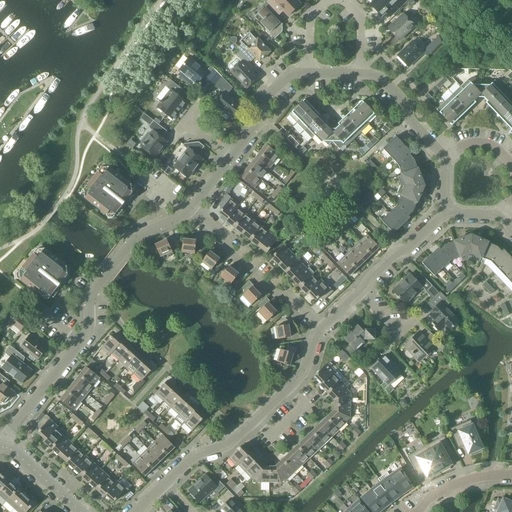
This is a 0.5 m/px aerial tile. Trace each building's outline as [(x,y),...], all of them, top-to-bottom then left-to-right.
[(263,0),(275,12),(280,7),(287,15),(289,15),(299,6),(299,3),(296,0),(263,0)] [(374,0),(370,5),(381,16),(389,9),(394,13),(408,0),(374,0)] [(271,15),(274,11),(268,4),(266,6),(262,10),(259,13),(254,17),(258,21),(257,22),(256,22),(263,30),(264,30),(264,29),(265,29),(275,39),(281,33),(282,32),(282,31),(282,28),(282,27),(282,26),(281,26),(271,15)] [(399,41),(415,26),(404,14),(388,29),(399,41)] [(258,39),(256,40),(249,33),(248,34),(249,34),(242,40),(242,42),(241,43),(242,44),(238,48),(250,62),(255,57),(260,61),(270,52),(258,39)] [(431,53),(441,43),(438,36),(426,48),(431,53)] [(408,67),(423,52),(413,41),(397,56),(408,67)] [(250,62),(238,48),(240,51),(235,55),(241,61),(231,71),(247,89),(258,78),(245,65),(250,61),(250,62)] [(214,86),(221,77),(211,66),(206,72),(189,58),(179,70),(183,73),(180,77),(190,85),(193,81),(197,84),(203,76),(206,77),(205,78),(215,85),(214,86)] [(214,86),(224,93),(215,105),(233,119),(243,106),(228,94),(233,88),(221,77),(214,86)] [(181,98),(186,92),(170,80),(165,87),(170,90),(161,101),(160,101),(159,102),(160,103),(157,107),(172,119),(186,102),(181,98)] [(481,98),(481,85),(477,80),(472,85),(470,83),(463,90),(474,102),(478,98),(481,98)] [(488,102),(499,91),(492,83),(490,85),(485,81),(481,85),(481,98),(484,98),(488,102)] [(471,107),(474,102),(463,90),(455,97),(468,110),(471,107)] [(493,111),(506,98),(499,91),(488,102),(491,108),(493,111)] [(501,119),(511,107),(511,96),(510,95),(506,98),(493,111),(494,111),(495,110),(498,116),(501,119)] [(467,111),(468,110),(455,97),(447,105),(458,117),(459,118),(463,115),(466,109),(467,111)] [(299,120),(313,108),(312,107),(311,109),(308,103),(305,100),(292,112),(299,120)] [(366,122),(374,114),(362,101),(358,104),(355,110),(354,108),(354,109),(366,122)] [(455,122),(458,117),(447,105),(439,113),(452,126),(455,122)] [(510,126),(511,123),(511,107),(501,119),(503,118),(505,124),(509,127),(510,126)] [(307,128),(320,116),(320,115),(318,117),(315,111),(313,108),(299,120),(307,128)] [(358,129),(366,122),(354,109),(351,112),(347,117),(346,116),(358,129)] [(314,136),(326,125),(326,124),(323,119),(320,116),(307,128),(314,136)] [(351,137),(358,129),(346,116),(343,119),(340,125),(351,137)] [(162,138),(167,132),(154,121),(149,126),(149,128),(153,131),(150,135),(149,134),(147,134),(142,140),(143,142),(144,143),(141,147),(154,158),(167,141),(162,138)] [(332,142),(333,129),(330,129),(326,125),(314,136),(322,143),(324,141),(328,146),(332,142)] [(343,144),(351,137),(340,125),(335,129),(333,129),(332,142),(336,146),(341,142),(343,144)] [(402,146),(401,144),(399,140),(396,137),(394,139),(389,140),(390,142),(383,149),(391,157),(404,145),(403,144),(402,146)] [(204,147),(201,144),(199,142),(184,144),(183,146),(188,150),(174,167),(181,173),(182,174),(185,177),(186,177),(188,178),(189,177),(190,176),(193,173),(192,172),(202,159),(198,155),(204,147)] [(260,153),(273,164),(280,155),(266,145),(260,153)] [(398,165),(410,154),(409,154),(406,148),(404,145),(391,157),(398,165)] [(267,172),(273,164),(260,153),(253,161),(267,172)] [(402,175),(417,169),(414,159),(409,155),(410,154),(398,165),(402,175)] [(375,172),(378,169),(369,160),(366,163),(375,172)] [(260,180),(267,172),(253,161),(247,169),(260,180)] [(131,184),(119,175),(109,167),(101,168),(84,189),(84,190),(85,197),(85,198),(106,215),(107,215),(114,214),(118,216),(123,209),(122,204),(120,202),(121,200),(124,202),(129,201),(135,195),(132,192),(131,184)] [(254,188),(260,180),(247,169),(240,177),(254,188)] [(422,180),(420,180),(419,177),(420,177),(417,169),(402,175),(406,185),(424,186),(426,180),(425,180),(424,179),(423,179),(422,179),(422,180)] [(229,182),(224,189),(229,193),(234,186),(229,182)] [(417,202),(424,186),(406,185),(402,195),(417,202)] [(227,219),(237,207),(238,205),(231,199),(230,197),(227,194),(219,204),(223,207),(219,212),(227,219)] [(412,212),(417,202),(402,195),(397,205),(408,217),(409,217),(408,216),(412,212)] [(368,209),(377,200),(374,197),(365,206),(368,209)] [(408,217),(397,205),(389,213),(402,226),(405,223),(408,217)] [(234,227),(245,213),(237,207),(227,219),(226,221),(234,227)] [(242,234),(253,220),(245,213),(234,227),(242,234)] [(401,226),(402,226),(389,213),(381,221),(388,228),(387,230),(392,231),(394,234),(397,230),(400,225),(401,226)] [(250,240),(261,226),(253,220),(242,234),(250,240)] [(258,247),(269,233),(261,226),(250,240),(258,247)] [(269,233),(258,247),(267,253),(277,239),(269,233)] [(462,239),(455,241),(461,257),(460,257),(462,262),(468,259),(468,256),(474,256),(472,259),(478,262),(487,242),(465,233),(465,235),(465,236),(465,238),(462,240),(462,239)] [(359,242),(372,255),(379,247),(367,235),(359,242)] [(196,241),(183,239),(182,252),(195,253),(196,241)] [(155,245),(162,260),(174,255),(167,240),(155,245)] [(460,257),(461,257),(455,241),(444,245),(440,250),(440,249),(439,249),(450,261),(460,257)] [(364,262),(372,255),(359,242),(352,249),(364,262)] [(497,247),(487,242),(478,262),(479,262),(481,258),(485,260),(484,264),(487,266),(511,291),(511,258),(503,249),(501,251),(497,247)] [(278,265),(291,252),(284,245),(271,257),(278,265)] [(66,266),(56,257),(45,249),(44,249),(37,250),(36,250),(19,271),(20,272),(21,279),(20,280),(42,297),(42,296),(50,295),(53,298),(59,291),(58,286),(55,284),(57,281),(60,284),(65,283),(70,276),(67,274),(66,266)] [(356,269),(364,262),(352,249),(344,256),(356,269)] [(442,268),(450,261),(439,249),(439,250),(433,253),(430,255),(442,268)] [(202,261),(212,269),(219,259),(210,252),(202,261)] [(285,272),(298,260),(291,252),(278,265),(285,272)] [(434,276),(442,268),(430,255),(430,256),(431,257),(425,260),(422,263),(424,265),(425,270),(427,269),(434,276)] [(349,276),(356,269),(344,256),(337,264),(349,276)] [(293,280),(305,268),(298,260),(285,272),(293,280)] [(230,284),(233,280),(238,274),(228,266),(221,276),(230,284)] [(300,287),(313,275),(305,268),(293,280),(300,287)] [(395,289),(393,291),(405,304),(422,287),(426,292),(432,286),(420,274),(415,279),(410,275),(399,285),(397,285),(395,288),(395,289)] [(307,295),(309,293),(320,283),(313,275),(300,287),(307,295)] [(261,296),(252,287),(253,285),(249,281),(242,289),(246,292),(243,295),(244,297),(241,300),(248,308),(251,304),(261,296)] [(324,300),(333,291),(330,288),(328,288),(322,281),(320,283),(309,293),(316,300),(321,296),(324,300)] [(440,292),(430,301),(435,307),(428,314),(430,315),(427,318),(439,331),(444,326),(449,331),(458,322),(445,308),(450,302),(440,292)] [(268,303),(258,312),(267,321),(276,312),(268,303)] [(21,331),(27,323),(14,313),(8,321),(21,331)] [(290,337),(288,325),(290,323),(285,318),(276,323),(277,326),(276,327),(276,328),(271,329),(273,339),(278,338),(278,339),(290,337)] [(375,340),(375,339),(375,329),(362,329),(357,325),(343,338),(349,344),(345,349),(353,357),(358,353),(356,350),(364,342),(363,341),(365,339),(375,340)] [(444,347),(439,342),(429,331),(423,337),(419,333),(419,332),(405,346),(412,353),(411,353),(413,355),(413,354),(420,361),(434,348),(433,348),(433,347),(434,346),(438,351),(441,351),(444,347)] [(21,347),(38,360),(47,348),(41,343),(42,343),(36,338),(35,339),(31,335),(21,347)] [(109,355),(110,353),(120,342),(113,335),(101,348),(109,355)] [(118,360),(130,347),(122,340),(120,342),(110,353),(118,360)] [(289,365),(293,353),(296,354),(297,348),(288,345),(286,351),(281,350),(281,351),(276,350),(273,359),(278,361),(277,362),(289,365)] [(20,361),(24,356),(10,346),(5,351),(6,354),(11,358),(3,368),(21,383),(31,370),(20,361)] [(126,367),(138,354),(130,347),(118,360),(126,367)] [(134,374),(146,361),(138,354),(126,367),(134,374)] [(362,366),(368,372),(372,368),(388,385),(401,373),(385,356),(379,360),(374,355),(362,366)] [(146,361),(134,374),(141,381),(153,368),(146,361)] [(322,383),(332,373),(334,371),(327,364),(315,376),(322,383)] [(93,386),(100,378),(86,367),(80,375),(93,386)] [(5,385),(9,381),(0,373),(0,403),(0,404),(2,402),(4,404),(8,399),(9,400),(11,398),(10,397),(14,392),(5,385)] [(327,392),(340,380),(332,373),(322,383),(320,385),(327,392)] [(87,394),(93,386),(80,375),(73,383),(87,394)] [(334,400),(346,389),(347,388),(340,380),(327,392),(334,400)] [(163,401),(175,388),(167,381),(155,394),(163,401)] [(80,402),(87,394),(73,383),(67,391),(80,402)] [(171,408),(183,395),(175,388),(163,401),(171,408)] [(334,405),(350,405),(350,394),(346,389),(334,400),(334,405)] [(74,410),(80,402),(67,391),(60,400),(74,410)] [(179,415),(190,402),(183,395),(171,408),(179,415)] [(186,422),(196,411),(198,409),(190,402),(179,415),(186,422)] [(350,417),(350,405),(334,405),(334,410),(345,422),(350,417)] [(346,423),(345,422),(334,410),(327,417),(339,430),(346,423)] [(186,422),(185,424),(192,431),(204,418),(196,411),(186,422)] [(45,439),(55,428),(57,426),(50,420),(50,418),(46,415),(38,424),(42,428),(38,432),(45,439)] [(331,437),(339,430),(327,417),(319,424),(331,437)] [(477,431),(475,432),(470,421),(450,429),(457,445),(463,442),(468,453),(471,452),(472,455),(480,451),(479,449),(481,448),(478,440),(480,438),(477,431)] [(324,444),(331,437),(319,424),(312,431),(324,444)] [(51,448),(63,435),(55,428),(45,439),(43,441),(51,448)] [(317,451),(324,444),(312,431),(305,438),(317,451)] [(59,455),(71,442),(63,435),(51,448),(59,455)] [(167,454),(175,447),(163,435),(155,442),(167,454)] [(445,455),(451,452),(443,437),(426,447),(439,470),(440,470),(442,472),(450,467),(448,465),(450,464),(445,455)] [(309,458),(317,451),(305,438),(297,446),(309,458)] [(66,462),(78,449),(71,442),(59,455),(66,462)] [(160,462),(167,454),(155,442),(148,449),(160,462)] [(236,465),(238,463),(248,453),(241,446),(229,458),(236,465)] [(302,465),(309,458),(297,446),(290,453),(302,465)] [(437,471),(439,470),(426,447),(408,457),(416,471),(422,468),(427,477),(429,476),(431,478),(439,474),(437,471)] [(74,469),(86,456),(78,449),(66,462),(74,469)] [(152,469),(160,462),(148,449),(140,456),(152,469)] [(245,471),(257,459),(250,451),(248,453),(238,463),(245,471)] [(294,472),(302,465),(290,453),(282,460),(294,472)] [(82,476),(93,463),(86,456),(74,469),(82,476)] [(145,476),(152,469),(140,456),(132,463),(145,476)] [(252,479),(253,477),(265,467),(257,459),(245,471),(252,479)] [(287,479),(294,472),(282,460),(275,467),(286,478),(287,479)] [(89,483),(101,470),(93,463),(82,476),(89,483)] [(269,482),(270,467),(265,467),(253,477),(258,482),(269,482)] [(286,478),(275,467),(270,467),(269,482),(281,483),(286,478)] [(403,495),(415,487),(408,476),(406,478),(400,469),(390,477),(403,495)] [(97,490),(109,477),(101,470),(89,483),(97,490)] [(0,491),(10,481),(0,471),(0,491)] [(225,487),(215,476),(211,481),(205,475),(189,490),(200,502),(212,491),(216,495),(225,487)] [(105,497),(106,495),(116,484),(109,477),(97,490),(105,497)] [(394,501),(403,495),(390,477),(381,484),(394,501)] [(0,495),(6,501),(20,486),(17,484),(15,486),(10,481),(0,491),(0,495)] [(127,495),(131,491),(127,488),(125,488),(118,482),(116,484),(106,495),(114,502),(118,497),(122,501),(123,499),(126,502),(130,497),(127,495)] [(386,508),(394,501),(381,484),(372,491),(386,508)] [(15,509),(26,496),(21,491),(23,489),(20,486),(6,501),(15,509)] [(220,508),(223,511),(243,511),(231,499),(234,496),(228,490),(219,499),(225,504),(220,508)] [(373,511),(380,511),(386,508),(372,491),(362,498),(373,511)] [(26,496),(15,509),(18,511),(26,511),(36,502),(33,498),(31,500),(26,496)] [(511,511),(511,499),(511,502),(503,499),(503,500),(497,498),(493,510),(498,511),(497,511),(511,511)] [(351,511),(367,511),(358,501),(349,509),(351,511)]
